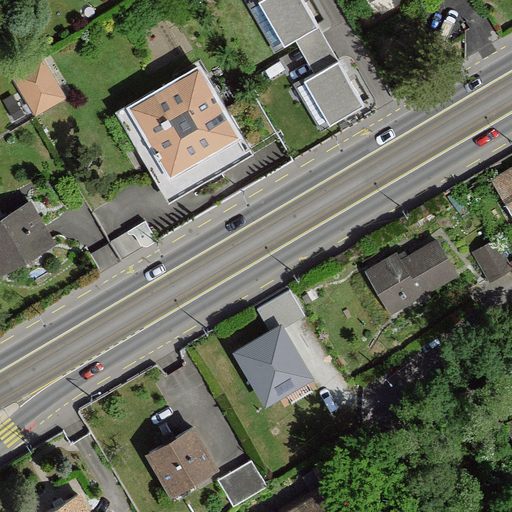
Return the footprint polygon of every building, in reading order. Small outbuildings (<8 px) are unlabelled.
[(295,37),(319,24),(304,0),(260,0),(285,43),(295,37)] [(316,72),(339,59),(331,46),(319,24),(295,37),(308,58),(316,72)] [(66,95),(42,55),(12,72),(36,113),(66,95)] [(331,122),(364,103),(339,59),(316,72),(306,78),(331,122)] [(172,170),(237,132),(199,67),(134,106),(172,170)] [(256,95),(231,110),(242,129),(252,146),(277,131),(256,95)] [(172,170),(134,106),(119,114),(169,198),(254,150),(252,146),(242,129),(237,132),(172,170)] [(511,170),(495,180),(511,208),(511,170)] [(0,271),(53,241),(29,201),(0,219),(0,271)] [(496,240),(477,251),(493,279),(511,268),(496,240)] [(456,272),(438,242),(402,263),(397,255),(369,272),(387,302),(401,294),(403,298),(407,296),(409,300),(456,272)] [(320,378),(288,323),(240,351),(272,406),(320,378)] [(218,467),(195,428),(151,453),(174,493),(218,467)] [(355,478),(341,454),(318,467),(332,492),(355,478)] [(268,485),(253,459),(220,479),(235,505),(268,485)] [(337,511),(324,489),(285,511),(337,511)] [(90,511),(81,495),(50,511),(90,511)]
